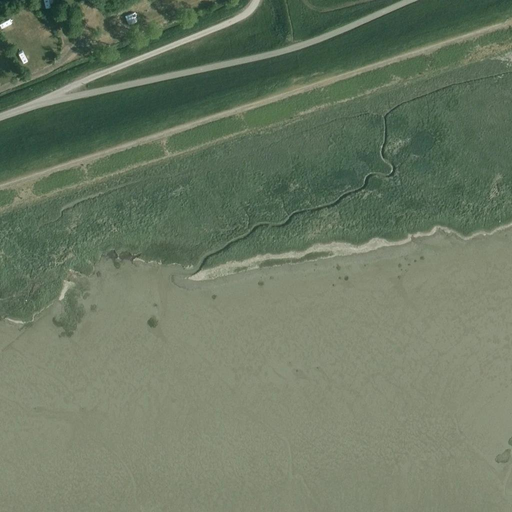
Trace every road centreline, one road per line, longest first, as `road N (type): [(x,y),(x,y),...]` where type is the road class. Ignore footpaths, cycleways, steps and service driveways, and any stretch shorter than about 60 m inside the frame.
road 1 (track): [(511,25),(0,187)]
road 2 (unclassified): [(45,101),(294,48),(412,0)]
road 3 (unclassified): [(45,101),(217,29),(259,0)]
